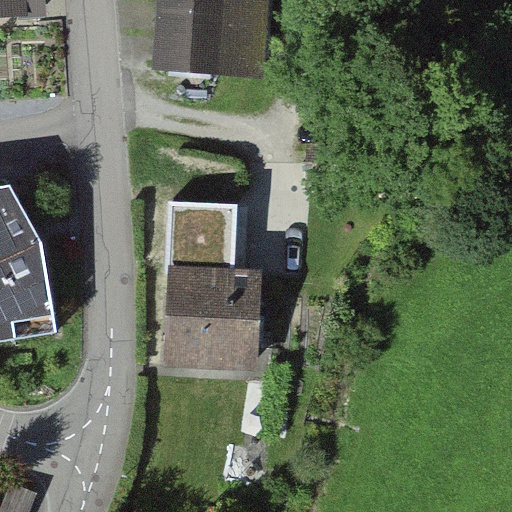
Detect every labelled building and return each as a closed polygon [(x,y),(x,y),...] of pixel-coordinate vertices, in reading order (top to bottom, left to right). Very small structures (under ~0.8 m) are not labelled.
[(0,0),(0,12),(40,10),(39,0),(0,0)] [(164,0),(161,69),(250,76),(254,0),(164,0)] [(309,150),(308,175),(435,175),(434,151),(309,150)] [(13,178),(0,180),(0,342),(51,336),(41,237),(13,178)] [(171,249),(166,358),(249,362),(253,271),(206,268),(206,251),(171,249)]
